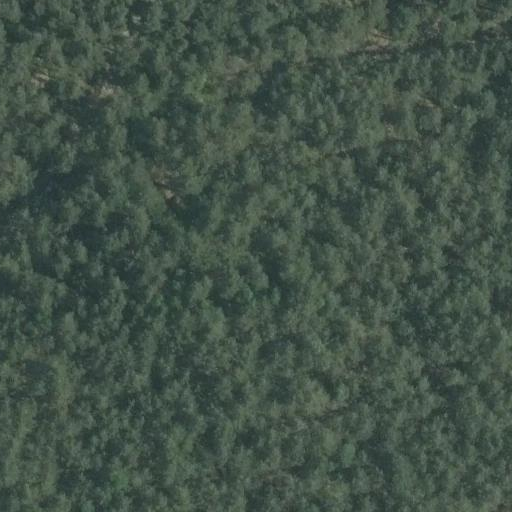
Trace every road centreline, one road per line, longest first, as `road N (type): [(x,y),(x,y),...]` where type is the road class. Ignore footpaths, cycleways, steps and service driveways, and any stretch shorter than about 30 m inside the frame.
road 1 (track): [(87,109),(511,37)]
road 2 (track): [(0,254),(148,0)]
